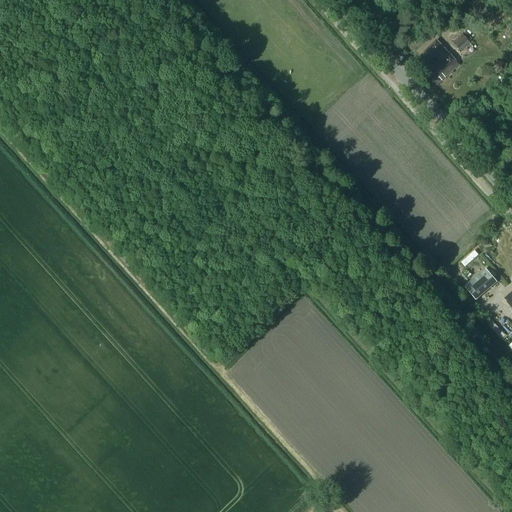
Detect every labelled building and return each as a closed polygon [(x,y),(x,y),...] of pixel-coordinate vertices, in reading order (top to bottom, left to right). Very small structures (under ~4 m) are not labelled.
[(488,27),(497,35),(507,25),(497,16),(488,27)] [(462,52),(471,43),(463,34),(459,38),(457,36),(453,40),(455,42),(453,43),(462,52)] [(438,61),(432,66),(435,68),(426,75),(436,87),(459,67),(437,41),(428,49),(438,61)] [(493,72),(505,75),(507,63),(496,61),(493,72)] [(465,266),(478,255),(474,250),(461,261),(465,266)] [(465,287),(476,300),(497,282),(486,269),(465,287)]
